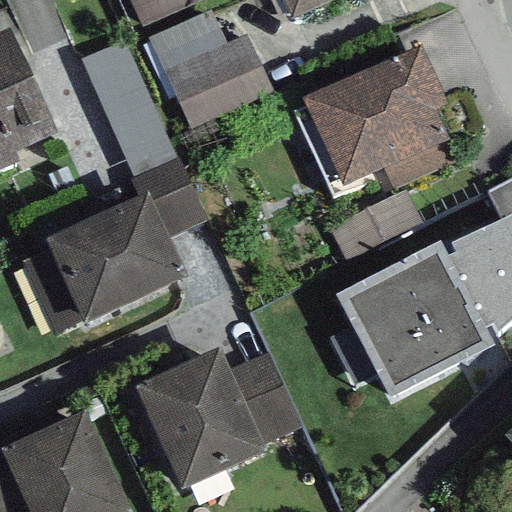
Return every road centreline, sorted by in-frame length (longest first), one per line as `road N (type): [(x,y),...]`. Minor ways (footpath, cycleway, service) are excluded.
road 1 (unknown): [(0,391),(214,300)]
road 2 (unknown): [(297,52),(410,0)]
